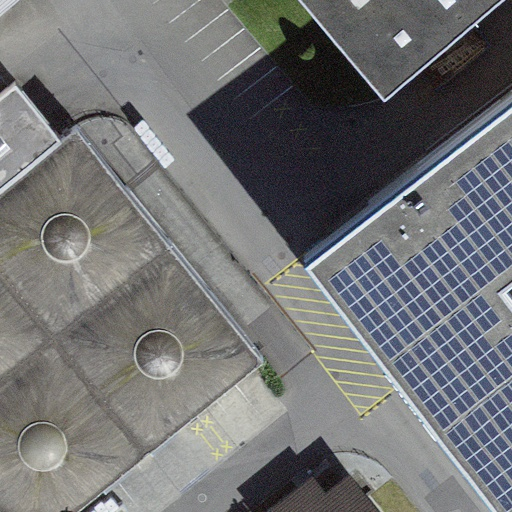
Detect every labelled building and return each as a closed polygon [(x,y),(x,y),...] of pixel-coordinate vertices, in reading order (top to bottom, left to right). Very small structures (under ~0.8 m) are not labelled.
[(0,0),(0,9),(10,0),(0,0)] [(313,0),(384,82),(481,0),(313,0)] [(0,507),(3,511),(69,511),(263,357),(76,123),(60,136),(15,79),(0,91),(0,507)] [(511,157),(373,265),(436,347),(433,356),(440,365),(450,364),(511,444),(511,157)] [(301,490),(273,511),(373,511),(349,481),(315,508),(301,490)]
